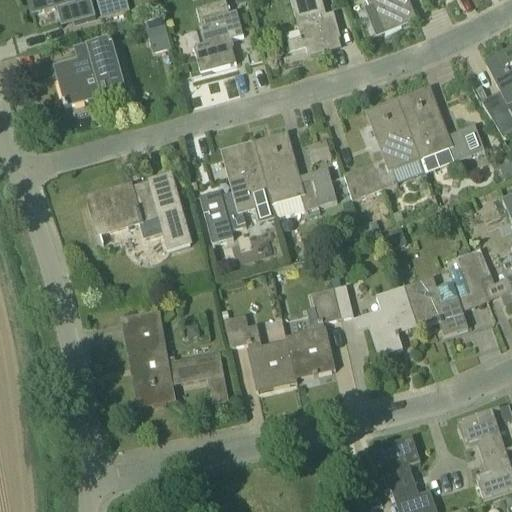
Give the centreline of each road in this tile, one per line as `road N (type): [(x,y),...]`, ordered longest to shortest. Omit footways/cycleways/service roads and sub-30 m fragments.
road 1 (residential): [(17,177),(334,83),(511,12)]
road 2 (residential): [(87,477),(461,397),(511,372)]
road 3 (unclassified): [(87,477),(81,399),(17,177)]
